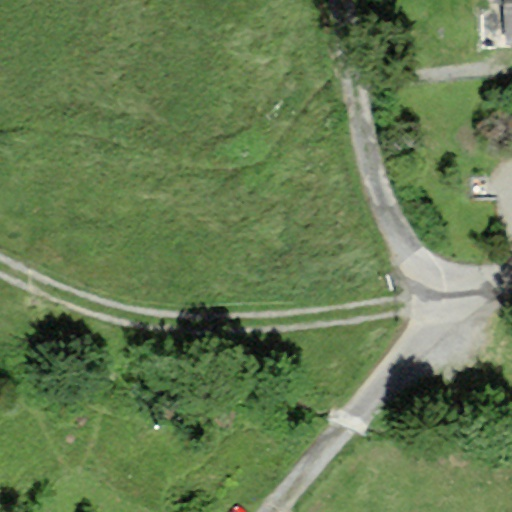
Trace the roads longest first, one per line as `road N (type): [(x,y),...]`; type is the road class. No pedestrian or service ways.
road 1 (track): [(435,296),(247,322),(65,299),(0,264)]
road 2 (track): [(435,296),(424,332),(273,511)]
road 3 (unclassified): [(511,277),(435,296),(361,145)]
